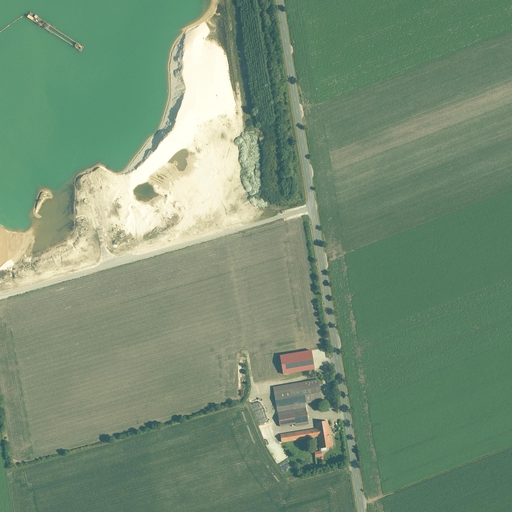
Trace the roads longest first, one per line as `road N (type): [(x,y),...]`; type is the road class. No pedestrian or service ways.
road 1 (tertiary): [(278,0),(362,511)]
road 2 (unknown): [(0,294),(313,208)]
